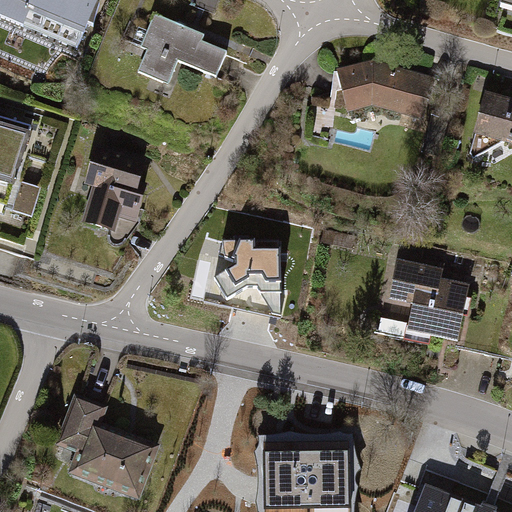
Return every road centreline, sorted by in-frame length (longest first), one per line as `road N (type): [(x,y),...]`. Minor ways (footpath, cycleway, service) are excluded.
road 1 (residential): [(511,428),(109,331)]
road 2 (residential): [(321,6),(109,331)]
road 3 (residential): [(511,67),(321,6)]
road 4 (residential): [(0,461),(57,320)]
